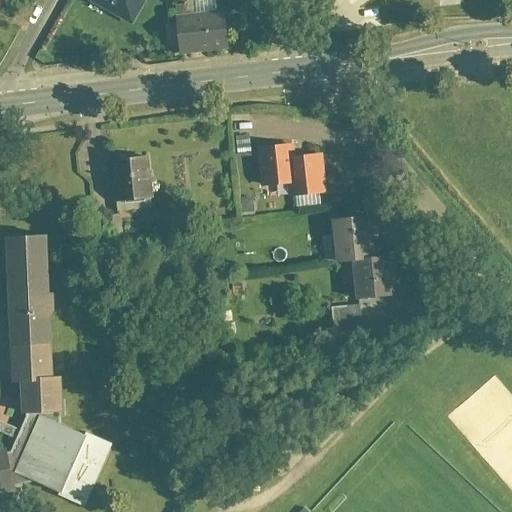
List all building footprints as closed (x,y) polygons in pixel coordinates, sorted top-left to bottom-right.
[(90,0),(140,25),(152,0),(90,0)] [(204,0),(182,0),(188,53),(238,48),(234,11),(206,14),(204,0)] [(292,140),(261,143),(264,185),(294,182),(296,197),(328,194),(324,151),(293,154),(292,140)] [(147,154),(110,159),(117,211),(154,207),(147,154)] [(376,251),(371,210),(331,215),(336,257),(376,251)] [(57,422),(56,410),(61,410),(58,378),(50,379),(45,238),(8,240),(10,299),(0,299),(0,315),(10,315),(14,383),(0,382),(0,399),(22,398),(22,415),(25,418),(7,455),(5,450),(0,451),(0,493),(16,489),(17,486),(29,483),(84,508),(113,444),(57,422)] [(396,295),(391,250),(350,255),(355,300),(396,295)]
